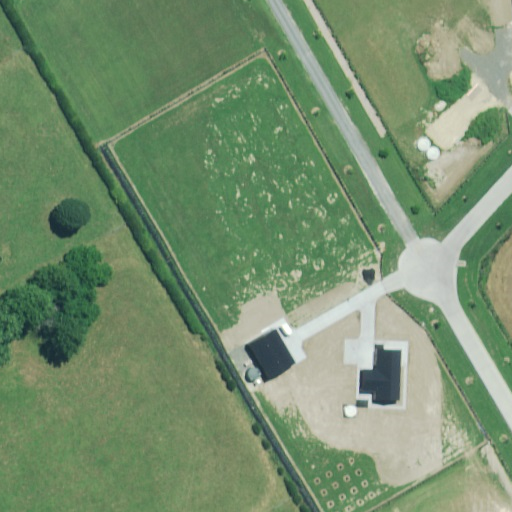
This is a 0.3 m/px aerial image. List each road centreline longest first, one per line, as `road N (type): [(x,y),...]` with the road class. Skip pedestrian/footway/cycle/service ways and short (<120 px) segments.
road 1 (unknown): [(426,268),(271,0)]
road 2 (residential): [(511,413),(426,268),(511,174)]
